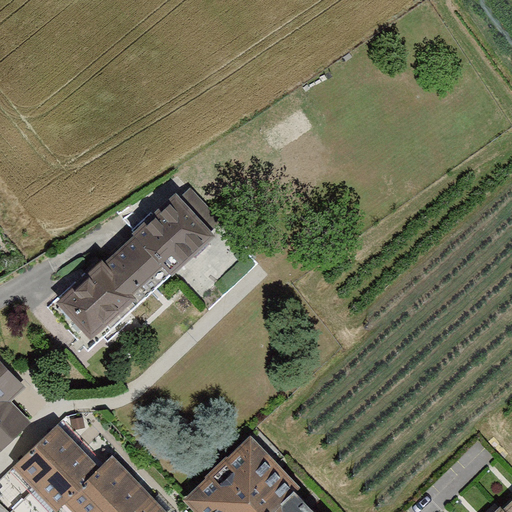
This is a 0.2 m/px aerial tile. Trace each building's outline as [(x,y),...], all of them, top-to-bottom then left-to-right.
[(214,233),(172,189),(128,231),(132,235),(161,265),(170,275),(214,233)] [(90,333),(161,265),(132,235),(61,303),(90,333)] [(25,386),(0,360),(0,453),(32,423),(10,401),(25,386)] [(97,466),(55,424),(12,466),(54,508),(61,499),(97,466)] [(250,435),(185,498),(198,511),(265,511),(296,483),(250,435)] [(165,511),(111,453),(97,466),(61,499),(73,511),(165,511)] [(322,511),(296,483),(265,511),(322,511)] [(511,511),(511,495),(498,509),(501,511),(511,511)]
